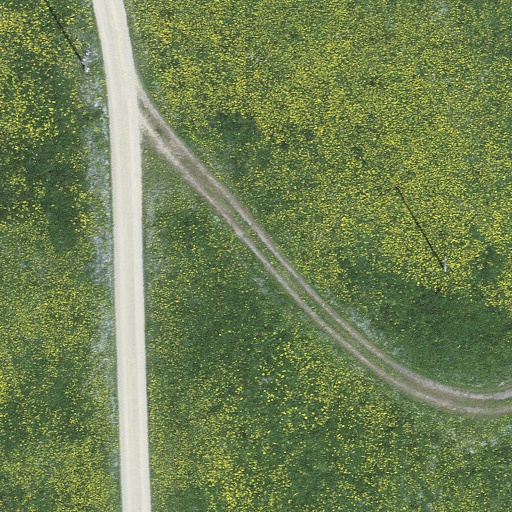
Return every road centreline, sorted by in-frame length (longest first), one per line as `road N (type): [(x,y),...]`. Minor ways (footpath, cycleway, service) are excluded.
road 1 (track): [(511,418),(445,420),(363,355),(203,186),(164,132),(125,101)]
road 2 (track): [(146,511),(130,172),(111,0)]
